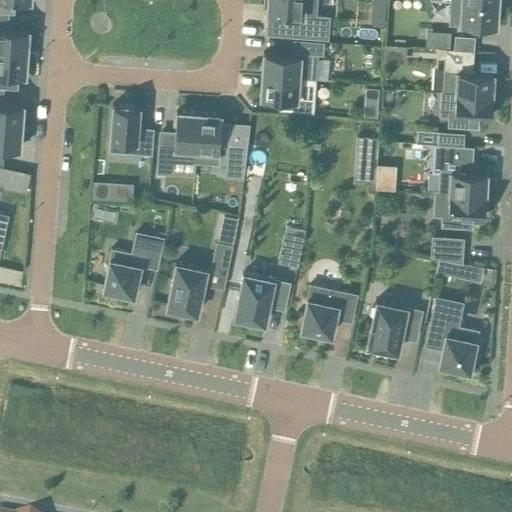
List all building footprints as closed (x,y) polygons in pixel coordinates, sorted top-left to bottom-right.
[(0,0),(0,10),(8,11),(13,12),(14,0),(0,0)] [(267,0),(267,12),(286,13),(284,34),(328,37),(330,14),(315,13),(315,0),(267,0)] [(498,1),(476,0),(451,0),(450,22),(496,25),(498,1)] [(0,48),(27,50),(28,28),(6,27),(8,11),(0,10),(0,48)] [(453,34),(452,47),(473,49),(474,36),(453,34)] [(323,40),(295,38),(294,50),(322,52),(323,40)] [(452,47),(446,47),(443,90),(441,90),(441,91),(492,94),(493,72),(471,70),(473,49),(452,47)] [(0,80),(1,73),(25,74),(27,50),(0,48),(0,80)] [(264,51),(262,74),(299,76),(311,77),(312,56),(300,55),(300,54),(264,51)] [(262,74),(260,96),(281,97),(280,107),(312,110),(315,78),(316,78),(316,77),(311,77),(299,76),(262,74)] [(0,123),(21,125),(23,103),(2,101),(3,86),(0,86),(0,123)] [(492,94),(441,91),(440,113),(449,114),(448,124),(477,125),(478,116),(490,116),(492,94)] [(139,105),(113,103),(110,149),(152,151),(154,127),(138,126),(139,105)] [(198,111),(177,110),(175,134),(159,133),(157,157),(195,160),(198,111)] [(221,113),(198,111),(195,160),(217,161),(221,113)] [(0,123),(0,163),(3,164),(5,146),(20,147),(21,125),(0,123)] [(463,132),(439,130),(438,143),(462,144),(463,132)] [(360,133),(358,182),(399,184),(400,161),(380,161),(381,134),(360,133)] [(247,143),(227,142),(225,174),(244,176),(247,143)] [(438,143),(434,142),(433,169),(440,170),(439,190),(485,193),(487,171),(471,170),(472,145),(462,144),(438,143)] [(108,177),(93,176),(92,193),(107,194),(108,177)] [(484,216),(485,193),(439,190),(436,190),(434,213),(442,213),(442,223),(471,225),(472,215),(484,216)] [(0,210),(0,245),(1,246),(8,213),(0,210)] [(286,225),(279,261),(297,264),(305,229),(286,225)] [(112,247),(103,287),(134,294),(140,263),(157,267),(163,236),(136,230),(136,231),(132,251),(112,247)] [(462,237),(433,235),(431,255),(461,261),(462,237)] [(232,244),(216,241),(212,264),(227,267),(232,244)] [(206,267),(176,261),(166,305),(197,311),(206,267)] [(243,271),(234,315),(264,321),(268,304),(284,307),(289,281),(243,271)] [(310,283),(301,327),(331,334),(335,316),(351,319),(356,293),(310,283)] [(436,295),(430,321),(447,325),(439,363),(469,369),(478,329),(458,324),(463,301),(436,295)] [(379,299),(369,344),(400,350),(404,331),(419,334),(424,309),(379,299)]
